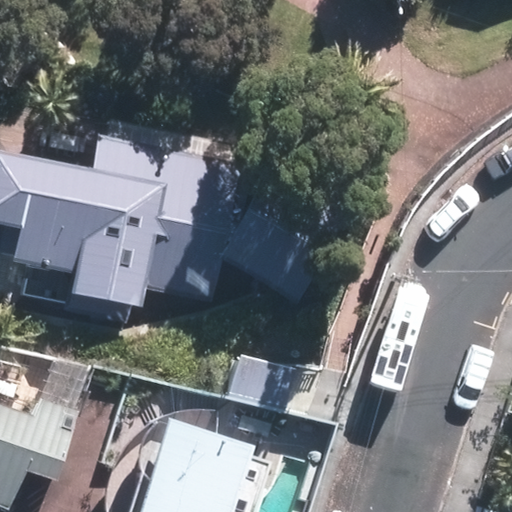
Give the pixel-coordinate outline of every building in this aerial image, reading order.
[(358,202),(294,171),(248,163),(130,140),(99,135),(94,165),(21,150),(0,146),(0,220),(10,223),(4,256),(66,268),(62,290),(143,310),(148,290),(214,303),(223,258),(246,273),(309,303),(315,293),(358,202)] [(237,388),(293,402),(304,359),(247,345),(237,388)] [(0,508),(2,509),(23,470),(52,479),(76,404),(39,393),(37,392),(31,412),(0,401),(0,508)] [(243,435),(157,407),(152,420),(145,419),(114,511),(246,511),(254,490),(244,487),(255,452),(240,446),(243,435)] [(511,511),(511,438),(490,511),(511,511)]
